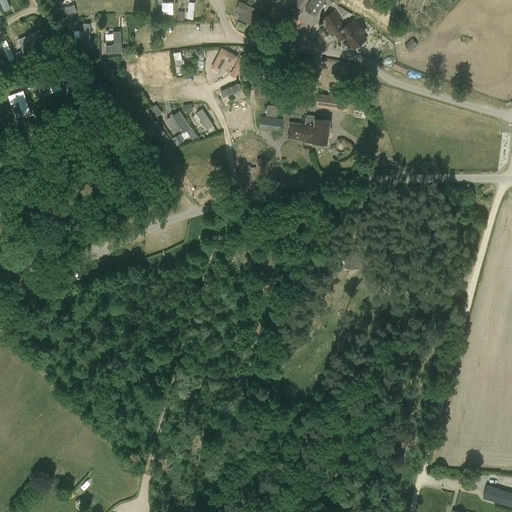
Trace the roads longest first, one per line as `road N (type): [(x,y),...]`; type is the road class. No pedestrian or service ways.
road 1 (unclassified): [(0,307),(102,243),(263,186),(511,179)]
road 2 (track): [(411,511),(505,179)]
road 3 (track): [(188,207),(31,0)]
